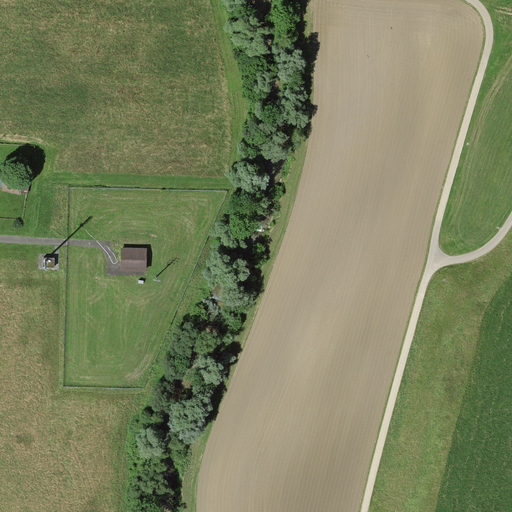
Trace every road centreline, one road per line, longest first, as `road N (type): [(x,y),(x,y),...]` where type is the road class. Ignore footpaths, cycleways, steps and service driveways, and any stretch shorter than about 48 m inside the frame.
road 1 (track): [(469,0),(485,17),(489,42),(430,262),(481,254),(511,218)]
road 2 (track): [(368,511),(430,262)]
